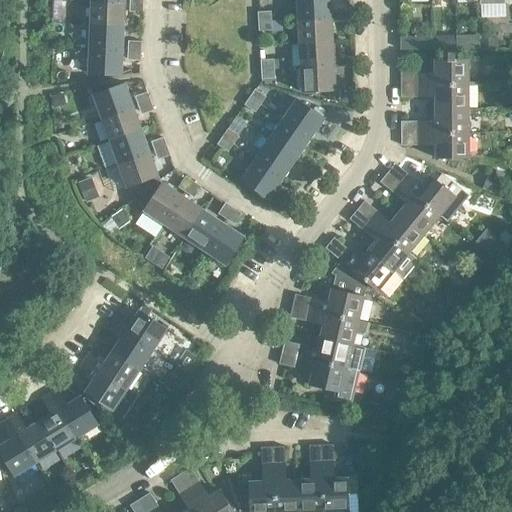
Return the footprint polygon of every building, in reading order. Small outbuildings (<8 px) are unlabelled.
[(330,20),(328,0),(296,0),(297,21),(330,20)] [(122,28),(123,3),(90,2),(89,26),(122,28)] [(143,3),(129,2),(129,12),(143,13),(143,3)] [(271,11),(257,12),(258,22),(271,21),(271,11)] [(331,43),(330,20),(297,21),(298,45),(331,43)] [(271,21),(258,22),(258,31),(272,30),(271,21)] [(89,26),(88,50),(121,52),(122,28),(89,26)] [(479,48),(479,35),(456,35),(456,49),(479,48)] [(429,48),(429,37),(401,36),(401,48),(429,48)] [(454,48),(454,36),(431,36),(431,48),(454,48)] [(499,38),(481,38),(481,48),(499,48),(499,38)] [(128,41),(127,50),(141,51),(141,41),(128,41)] [(298,45),(300,69),(332,67),(331,43),(298,45)] [(121,52),(88,50),(87,75),(119,76),(121,52)] [(127,50),(127,60),(140,61),(141,51),(127,50)] [(401,69),(401,86),(468,85),(468,61),(455,61),(455,54),(448,54),(448,61),(435,61),(435,77),(429,77),(421,70),(401,69)] [(261,69),(274,69),(273,59),(260,60),(261,69)] [(301,94),(334,92),(332,67),(300,69),(301,94)] [(274,69),(261,69),(261,79),(275,78),(274,69)] [(435,110),(468,110),(468,85),(401,86),(401,98),(435,97),(435,110)] [(92,97),(100,120),(132,109),(123,86),(92,97)] [(249,97),(260,105),(266,97),(255,89),(249,97)] [(137,106),(150,101),(147,92),(134,96),(137,106)] [(53,95),(50,96),(51,101),(52,108),(54,107),(66,105),(63,93),(53,95)] [(249,97),(244,105),(255,112),(260,105),(249,97)] [(288,98),(277,114),(283,119),(282,121),(309,140),(323,120),(296,101),(295,102),(288,98)] [(150,101),(137,106),(141,115),(154,110),(150,101)] [(100,120),(109,143),(140,131),(132,109),(100,120)] [(468,134),(468,110),(435,110),(435,122),(401,122),(401,134),(468,134)] [(282,121),(268,141),(295,159),(309,140),(282,121)] [(222,136),(233,144),(239,136),(228,128),(222,136)] [(140,131),(109,143),(117,165),(148,154),(140,131)] [(468,134),(401,134),(401,146),(405,146),(435,146),(435,159),(468,159),(468,134)] [(222,136),(216,144),(228,152),(233,144),(222,136)] [(154,151),(167,146),(163,137),(150,142),(154,151)] [(295,159),(268,141),(254,160),(282,179),(295,159)] [(170,155),(167,146),(154,151),(157,160),(170,155)] [(218,152),(214,150),(208,157),(212,160),(218,152)] [(157,176),(148,154),(117,165),(125,188),(127,188),(136,199),(160,180),(158,176),(157,176)] [(223,167),(226,161),(218,156),(214,162),(223,167)] [(268,199),(282,179),(254,160),(243,176),(241,180),(240,181),(268,199)] [(81,175),(76,164),(67,167),(71,179),(81,175)] [(395,165),(388,174),(440,217),(455,197),(430,177),(422,187),(399,168),(395,165)] [(235,176),(241,180),(243,176),(235,171),(235,176)] [(440,217),(388,174),(381,183),(407,205),(399,214),(425,235),(440,217)] [(186,193),(193,181),(185,176),(178,187),(186,193)] [(496,194),(500,183),(501,182),(493,179),(487,176),(482,188),(496,194)] [(99,198),(91,178),(78,183),(86,203),(99,198)] [(160,180),(136,199),(144,211),(143,212),(164,226),(182,198),(161,185),(163,184),(160,180)] [(201,187),(193,181),(186,193),(194,198),(201,187)] [(203,211),(182,198),(164,226),(185,239),(203,211)] [(233,208),(225,202),(218,214),(226,219),(233,208)] [(409,254),(425,235),(399,214),(391,224),(365,202),(357,211),(409,254)] [(241,213),(233,208),(226,219),(234,225),(241,213)] [(119,230),(129,222),(121,210),(110,217),(119,230)] [(223,224),(203,211),(185,239),(205,252),(223,224)] [(409,254),(357,211),(350,220),(376,242),(368,252),(403,280),(418,262),(409,254)] [(244,238),(223,224),(205,252),(223,264),(226,266),(244,238)] [(511,249),(486,228),(475,242),(501,263),(511,249)] [(361,261),(334,239),(326,249),(341,261),(331,273),(335,275),(365,291),(370,285),(378,292),(380,290),(389,297),(403,280),(368,252),(361,261)] [(466,269),(476,277),(485,267),(480,262),(471,262),(466,269)] [(190,271),(179,263),(171,276),(182,283),(190,271)] [(295,296),(293,307),(358,323),(358,321),(364,298),(365,291),(335,275),(332,290),(331,290),(328,303),(295,296)] [(358,323),(293,307),(290,319),(322,326),(320,338),(352,346),(355,334),(363,336),(367,333),(370,323),(358,321),(358,323)] [(115,314),(110,322),(153,350),(167,329),(139,310),(130,324),(115,314)] [(153,350),(110,322),(105,330),(120,340),(112,352),(140,370),(153,350)] [(424,337),(417,336),(414,344),(421,346),(424,337)] [(284,343),(281,354),(358,372),(364,349),(352,346),(320,338),(317,350),(284,343)] [(127,390),(140,370),(112,352),(105,363),(90,353),(84,361),(127,390)] [(350,405),(358,372),(281,354),(279,366),(284,367),(311,374),(308,386),(335,393),(333,400),(350,405)] [(127,390),(84,361),(79,369),(94,379),(85,393),(113,411),(127,390)] [(419,383),(431,385),(432,386),(434,377),(433,377),(421,374),(419,383)] [(166,388),(162,395),(168,399),(172,392),(166,388)] [(57,390),(49,395),(76,438),(97,425),(80,397),(67,405),(57,390)] [(381,406),(383,397),(373,394),(371,404),(381,406)] [(41,400),(51,415),(38,423),(55,451),(76,438),(49,395),(41,400)] [(35,463),(55,451),(38,423),(26,431),(16,415),(8,420),(35,463)] [(0,425),(10,441),(0,446),(0,454),(14,476),(35,463),(8,420),(0,425)] [(119,453),(127,448),(121,440),(114,445),(119,453)] [(310,481),(298,481),(299,511),(323,511),(320,446),(308,447),(310,481)] [(333,480),(332,446),(320,446),(323,511),(357,511),(357,495),(347,495),(347,479),(333,480)] [(250,511),(275,511),(273,448),(261,449),(262,483),(250,483),(250,484),(239,485),(240,496),(243,506),(251,506),(250,511)] [(286,482),(285,448),(273,448),(275,511),(299,511),(298,481),(286,482)] [(102,458),(95,453),(93,457),(99,461),(102,458)] [(180,474),(203,511),(233,511),(219,490),(208,497),(190,468),(180,474)] [(203,511),(180,474),(170,480),(188,509),(183,511),(203,511)] [(160,511),(149,493),(139,499),(146,511),(160,511)] [(146,511),(139,499),(129,506),(132,511),(146,511)] [(0,511),(7,511),(13,510),(10,501),(0,504),(0,511)]
